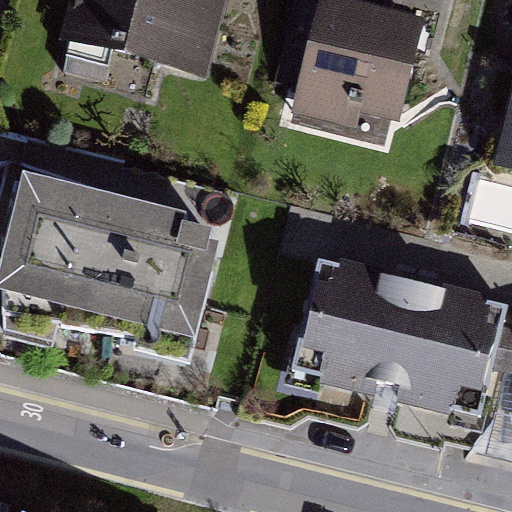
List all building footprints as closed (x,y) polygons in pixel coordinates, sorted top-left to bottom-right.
[(77,0),(62,63),(202,97),(226,0),(77,0)] [(422,34),(320,9),(293,115),(395,141),(422,34)] [(511,99),(495,162),(511,166),(511,99)] [(230,227),(28,184),(0,311),(0,320),(200,364),(230,227)] [(501,317),(321,268),(292,373),(472,422),(501,317)]
